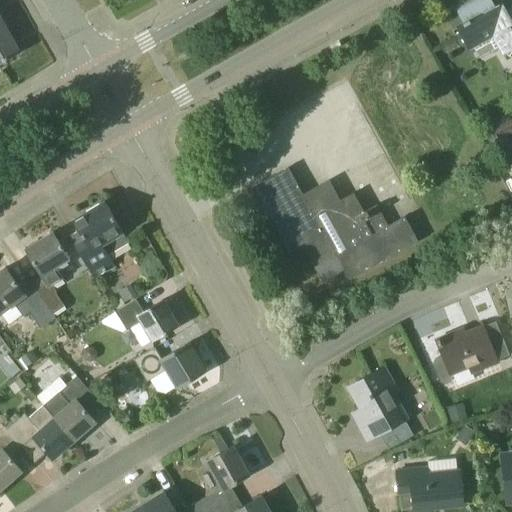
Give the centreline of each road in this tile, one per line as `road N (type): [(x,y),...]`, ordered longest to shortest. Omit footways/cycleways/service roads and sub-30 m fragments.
road 1 (unclassified): [(267,378),(127,129)]
road 2 (unclassified): [(511,260),(267,378)]
road 3 (unclassified): [(127,129),(353,0)]
road 4 (unclassified): [(44,511),(267,378)]
road 5 (unclassified): [(337,511),(267,378)]
road 6 (unclassified): [(0,207),(127,129)]
road 7 (unclassified): [(218,0),(95,69)]
